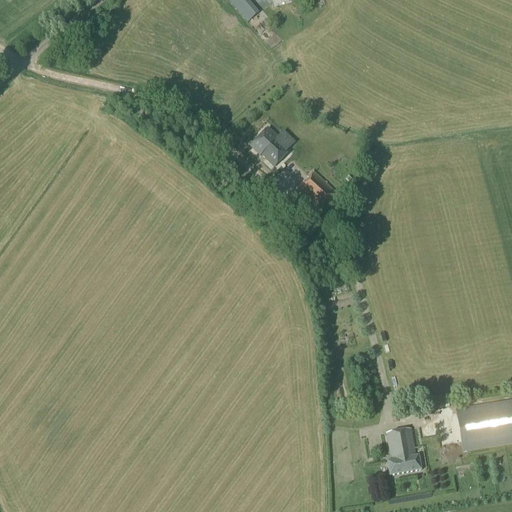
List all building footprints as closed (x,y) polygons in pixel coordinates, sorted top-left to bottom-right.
[(227,0),(247,24),(259,14),(247,0),(227,0)] [(274,168),(289,152),(276,140),(277,139),(267,130),(250,148),(260,157),(261,156),(274,168)] [(338,195),(312,172),(307,178),(308,179),(304,184),(303,182),(297,188),(322,212),(338,195)] [(466,453),(511,445),(511,400),(459,410),(466,453)] [(440,448),(434,425),(422,428),(428,452),(440,448)] [(413,429),(385,434),(390,462),(387,463),(389,477),(421,471),(418,458),(413,429)] [(336,433),(336,459),(372,459),(372,440),(354,441),(354,432),(336,433)]
